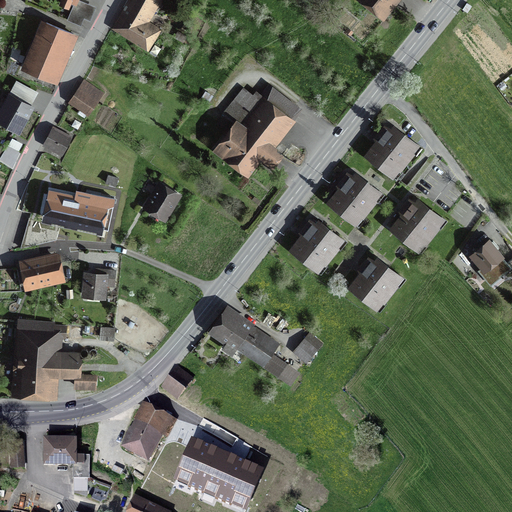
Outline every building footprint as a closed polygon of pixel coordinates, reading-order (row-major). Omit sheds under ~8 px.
[(162,0),(129,0),(112,29),(150,51),(163,30),(150,22),(162,0)] [(357,0),(386,23),(404,0),(405,0),(407,2),(408,0),(357,0)] [(95,11),(78,3),(76,7),(69,24),(81,29),(84,21),(90,23),(95,11)] [(57,86),(77,39),(43,25),(24,71),(57,86)] [(76,95),(95,107),(103,95),(85,82),(76,95)] [(17,84),(10,96),(32,108),(39,95),(17,84)] [(274,149),(295,122),(303,111),(271,86),(263,98),(257,93),(254,98),(244,90),(218,123),(230,133),(216,151),(250,178),(263,161),(274,169),(284,157),(274,149)] [(95,107),(76,95),(70,104),(89,116),(95,107)] [(32,108),(10,96),(0,114),(0,123),(20,135),(34,109),(32,108)] [(421,145),(396,126),(393,130),(387,125),(377,139),(380,141),(368,156),(395,178),(421,145)] [(73,139),(54,130),(44,149),(63,158),(73,139)] [(383,193),(358,173),(355,177),(349,173),(339,186),(342,188),(330,203),(357,225),(383,193)] [(117,178),(109,176),(107,183),(116,185),(117,178)] [(182,197),(160,184),(145,210),(167,223),(182,197)] [(74,196),(49,191),(42,221),(63,226),(94,233),(95,231),(99,232),(107,198),(75,191),(74,196)] [(445,220),(420,200),(417,204),(412,200),(401,213),(404,216),(392,231),(420,252),(445,220)] [(233,235),(198,210),(185,228),(199,238),(195,243),(202,248),(206,243),(220,253),(233,235)] [(28,217),(20,247),(59,239),(63,226),(42,221),(28,217)] [(345,240),(320,220),(317,225),(311,220),(301,234),(304,236),(292,251),(319,273),(345,240)] [(505,256),(492,240),(473,256),(486,272),(505,256)] [(59,255),(21,262),(27,292),(65,284),(59,255)] [(405,277),(380,257),(376,262),(371,257),(361,271),(364,273),(352,288),(379,310),(405,277)] [(102,275),(85,274),(83,300),(106,302),(107,288),(115,288),(116,272),(102,271),(102,275)] [(256,325),(229,307),(211,335),(228,346),(224,351),(233,356),(237,350),(264,369),(273,356),(280,345),(254,328),(256,325)] [(53,324),(19,321),(13,398),(57,401),(59,377),(77,378),(78,378),(78,376),(80,355),(61,353),(62,339),(66,339),(66,328),(53,327),(53,324)] [(115,328),(101,326),(100,339),(114,340),(115,328)] [(323,345),(311,335),(294,354),(307,365),(323,345)] [(300,373),(273,356),(264,369),(292,386),(300,373)] [(194,382),(179,370),(163,391),(178,402),(194,382)] [(78,378),(77,378),(76,391),(96,392),(97,377),(78,376),(78,378)] [(174,422),(145,406),(121,448),(151,464),(174,422)] [(46,435),(45,467),(77,468),(78,436),(46,435)] [(9,441),(11,469),(25,468),(23,440),(9,441)] [(257,476),(260,469),(195,441),(192,448),(190,447),(178,474),(191,480),(188,487),(205,494),(207,489),(217,493),(215,498),(232,506),(235,499),(248,504),(259,477),(257,476)] [(167,511),(134,496),(127,511),(167,511)]
